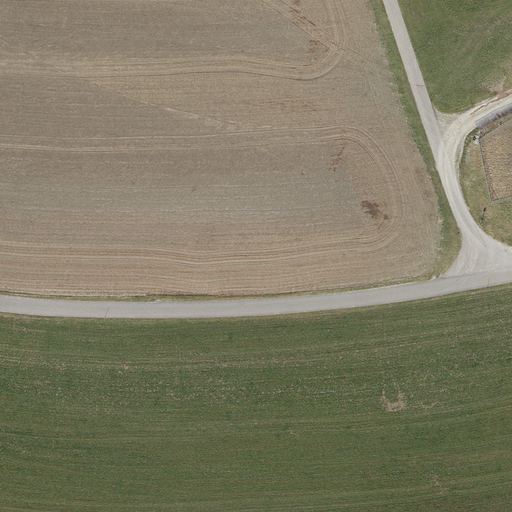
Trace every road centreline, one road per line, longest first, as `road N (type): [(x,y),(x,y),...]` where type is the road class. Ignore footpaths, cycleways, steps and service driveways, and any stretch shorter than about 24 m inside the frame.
road 1 (track): [(0,304),(179,313),(355,302),(511,276)]
road 2 (track): [(390,0),(487,280)]
